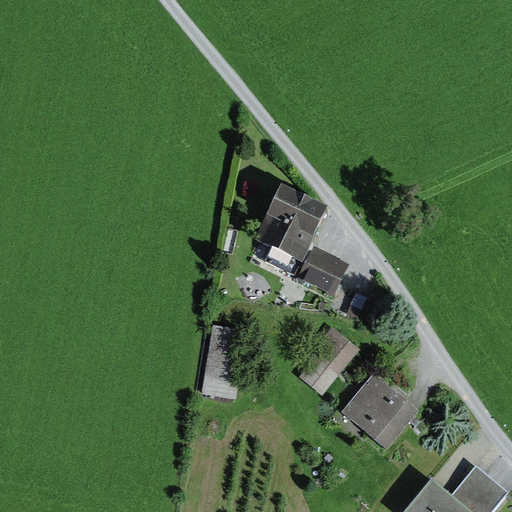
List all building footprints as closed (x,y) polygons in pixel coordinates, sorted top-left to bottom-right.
[(323,236),(277,214),(253,266),(299,288),(308,269),(323,236)] [(329,322),(346,287),(308,269),(299,288),(309,292),(301,308),(329,322)] [(238,344),(205,340),(195,408),(229,412),(238,344)] [(351,362),(325,343),(290,388),(315,408),(351,362)] [(409,424),(365,387),(333,424),(378,461),(409,424)] [(423,494),(408,511),(495,511),(500,506),(469,481),(444,511),(423,494)]
